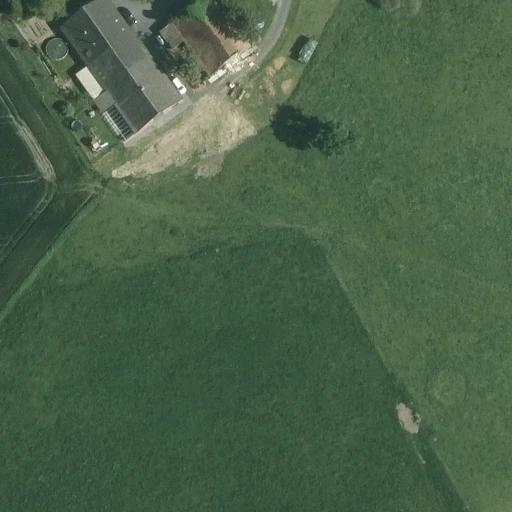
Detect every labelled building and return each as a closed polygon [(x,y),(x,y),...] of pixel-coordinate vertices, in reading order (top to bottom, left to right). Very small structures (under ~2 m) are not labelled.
[(101,0),(61,30),(87,68),(132,37),(107,0),(101,0)] [(207,0),(203,3),(240,55),(251,47),(217,0),(207,0)] [(203,3),(173,25),(184,40),(209,76),(240,55),(203,3)] [(184,40),(173,25),(158,35),(169,51),(184,40)] [(106,96),(133,134),(179,102),(140,47),(132,37),(87,68),(106,96)] [(133,134),(106,96),(95,104),(122,142),(133,134)]
